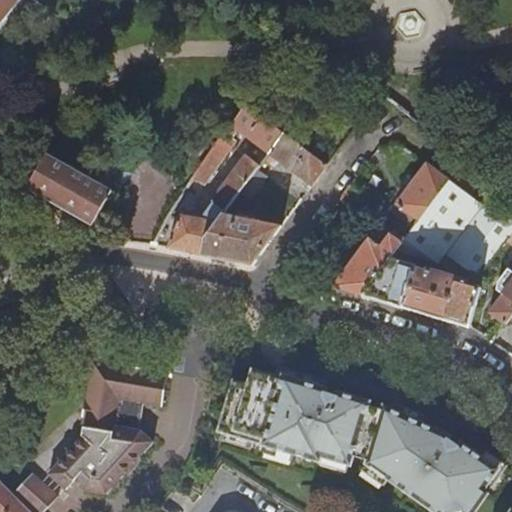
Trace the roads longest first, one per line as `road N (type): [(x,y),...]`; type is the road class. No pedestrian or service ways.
road 1 (residential): [(509,207),(383,114),(253,286)]
road 2 (tertiary): [(253,286),(279,304),(429,349),(511,396)]
road 3 (tertiary): [(0,268),(77,254),(124,256),(253,286)]
